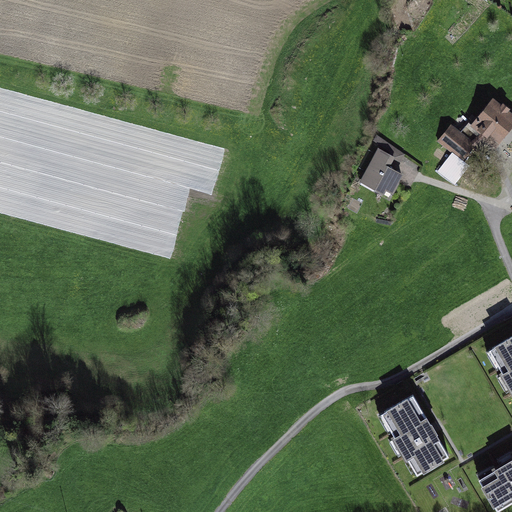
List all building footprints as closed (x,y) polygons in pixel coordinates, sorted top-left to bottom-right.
[(477,120),(475,123),(488,134),(498,142),(511,125),(511,116),(507,112),(509,109),(503,104),(500,107),(493,101),(477,120)] [(450,126),(440,138),(465,158),(474,146),(488,134),(475,123),(477,120),(474,117),(459,134),(450,126)] [(391,152),(389,155),(394,158),(393,159),(400,162),(404,154),(378,136),(373,141),(391,152)] [(435,156),(444,161),(448,155),(439,149),(435,156)] [(379,150),(364,177),(373,182),(371,187),(382,193),(385,188),(392,192),(401,175),(388,168),(393,159),(394,158),(389,155),(379,150)] [(511,336),(492,348),(503,366),(500,367),(511,387),(511,336)] [(413,395),(384,411),(395,429),(392,431),(407,457),(410,455),(420,473),(449,456),(413,395)] [(498,471),(481,481),(498,509),(511,501),(511,459),(496,468),(498,471)]
